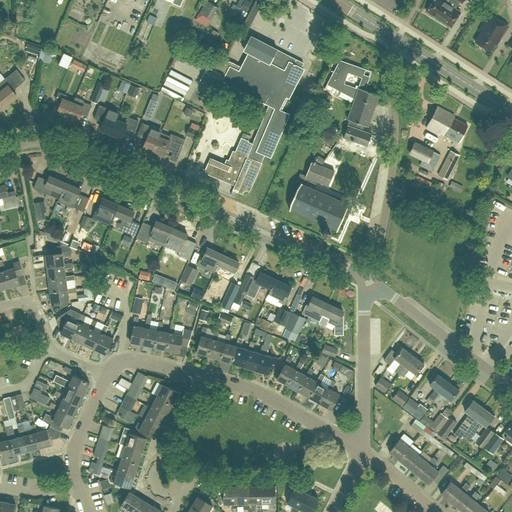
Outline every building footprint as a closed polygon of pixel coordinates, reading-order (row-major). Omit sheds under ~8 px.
[(16,0),(16,34),(23,34),(23,27),(28,27),(27,0),(16,0)] [(439,19),(450,0),(440,0),(441,0),(440,0),(433,0),(426,11),(439,19)] [(461,3),(463,0),(450,0),(439,19),(451,27),(460,12),(455,9),(459,2),(461,3)] [(211,20),(218,8),(207,1),(195,20),(206,27),(210,20),(211,20)] [(496,45),(508,26),(489,14),(478,31),(481,33),(475,42),(490,51),(494,44),(496,45)] [(155,17),(149,15),(146,23),(152,25),(155,17)] [(219,34),(213,30),(202,46),(208,50),(219,34)] [(259,127),(280,136),(289,114),(281,110),(287,97),(289,98),(303,69),(300,68),(303,63),(251,37),(244,50),(248,53),(241,67),(230,61),(226,63),(225,65),(214,59),(211,64),(213,65),(211,69),(207,67),(199,81),(213,88),(218,79),(269,105),(259,127)] [(27,44),(25,51),(37,55),(40,48),(27,44)] [(58,64),(67,68),(72,57),(63,53),(58,64)] [(368,126),(379,95),(364,90),(369,77),(363,75),(365,69),(339,60),(327,84),(354,99),(347,119),(349,120),(348,125),(347,125),(343,138),(367,146),(371,134),(367,132),(370,126),(368,126)] [(80,63),(77,69),(84,72),(87,66),(80,63)] [(119,71),(121,67),(112,63),(110,67),(119,71)] [(0,93),(8,103),(17,96),(12,91),(25,80),(16,69),(0,82),(0,93)] [(168,84),(189,93),(193,84),(195,84),(197,79),(174,69),(168,84)] [(121,81),(118,87),(126,91),(129,85),(121,81)] [(131,86),(128,92),(135,95),(138,89),(131,86)] [(90,101),(97,103),(102,90),(95,87),(90,101)] [(67,116),(73,103),(65,100),(66,95),(58,92),(55,99),(61,102),(57,112),(67,116)] [(83,101),(75,97),(73,103),(67,116),(78,120),(81,113),(87,116),(91,105),(83,102),(83,101)] [(116,120),(119,113),(99,105),(94,119),(103,122),(100,129),(111,133),(116,120)] [(458,143),(467,126),(453,118),(454,116),(437,107),(426,128),(439,135),(440,133),(458,143)] [(11,114),(18,124),(24,119),(16,110),(11,114)] [(116,120),(111,133),(121,138),(124,131),(133,134),(138,121),(127,117),(123,123),(116,120)] [(154,151),(159,137),(161,132),(152,129),(153,127),(142,123),(137,136),(146,139),(143,146),(154,151)] [(195,140),(199,131),(189,127),(185,136),(195,140)] [(270,158),(280,136),(259,127),(252,144),(248,142),(248,141),(250,136),(243,133),(241,138),(241,137),(235,152),(232,151),(226,165),(210,158),(203,172),(234,186),(232,190),(242,194),(243,192),(246,190),(249,192),(261,163),(260,163),(264,155),(270,158)] [(329,137),(337,142),(341,137),(333,131),(329,137)] [(170,134),(169,136),(161,132),(159,137),(154,151),(164,155),(167,148),(179,152),(185,139),(170,134)] [(432,172),(441,155),(415,142),(409,154),(422,160),(419,166),(432,172)] [(437,175),(447,180),(460,155),(450,150),(437,175)] [(321,166),(325,160),(318,156),(315,161),(314,160),(313,162),(311,162),(305,176),(300,174),(297,181),(301,183),(297,188),(290,203),(289,210),(290,210),(326,226),(325,229),(324,229),(323,229),(321,233),(322,234),(327,236),(328,236),(330,232),(329,231),(330,227),(336,230),(336,231),(344,213),(346,214),(348,210),(346,209),(349,203),(348,203),(347,204),(313,188),(316,181),(328,186),(334,171),(321,166)] [(49,195),(52,188),(61,192),(65,183),(49,176),(47,180),(38,176),(33,189),(49,195)] [(449,187),(459,193),(463,186),(453,180),(449,187)] [(442,191),(445,185),(439,182),(436,188),(442,191)] [(78,194),(80,189),(65,183),(61,192),(57,201),(77,209),(83,212),(89,198),(78,194)] [(7,193),(5,185),(0,186),(0,197),(2,197),(4,208),(17,205),(15,192),(7,193)] [(114,215),(118,205),(102,199),(99,207),(97,206),(93,216),(99,218),(100,215),(112,220),(114,215)] [(44,201),(34,203),(36,214),(46,212),(44,201)] [(118,205),(114,215),(126,220),(122,231),(134,236),(139,224),(130,220),(134,212),(118,205)] [(86,229),(91,219),(84,216),(79,227),(86,229)] [(143,222),(136,238),(147,243),(149,239),(152,240),(164,245),(168,237),(171,228),(156,221),(153,227),(143,222)] [(168,237),(164,245),(179,251),(177,255),(189,260),(196,243),(185,239),(187,234),(171,228),(168,237)] [(47,229),(45,235),(58,241),(61,235),(47,229)] [(129,246),(132,238),(126,236),(123,244),(129,246)] [(73,239),(70,246),(76,249),(79,242),(73,239)] [(214,272),(218,264),(222,255),(207,248),(203,256),(201,256),(197,264),(214,272)] [(64,265),(64,264),(62,256),(71,255),(71,250),(61,252),(61,253),(45,255),(46,267),(64,265)] [(222,255),(218,264),(230,270),(226,278),(232,280),(236,272),(234,270),(238,262),(222,255)] [(2,271),(7,288),(19,284),(17,276),(23,274),(19,261),(12,263),(14,267),(5,270),(3,262),(0,262),(0,268),(1,271),(2,271)] [(65,277),(65,276),(64,269),(73,267),(72,263),(64,264),(64,265),(46,267),(48,280),(65,277)] [(191,285),(198,270),(187,265),(180,281),(191,285)] [(141,271),(139,278),(149,280),(151,273),(141,271)] [(261,284),(271,289),(275,280),(260,272),(256,280),(254,279),(254,277),(246,273),(238,291),(245,294),(254,298),(261,284)] [(67,290),(67,289),(66,281),(75,280),(74,275),(65,276),(65,277),(48,280),(50,292),(67,290)] [(275,280),(271,289),(268,295),(278,300),(277,302),(284,305),(289,296),(286,295),(290,287),(275,280)] [(231,283),(224,298),(231,302),(233,298),(239,286),(231,283)] [(67,290),(50,292),(51,305),(69,302),(67,293),(76,292),(76,287),(67,289),(67,290)] [(85,300),(92,299),(93,299),(91,287),(83,288),(85,300)] [(230,308),(237,311),(245,294),(238,291),(230,308)] [(290,307),(293,308),(299,296),(296,294),(290,307)] [(178,296),(177,305),(179,305),(182,304),(185,302),(185,299),(178,296)] [(135,297),(132,313),(140,314),(143,299),(135,297)] [(302,313),(319,321),(327,304),(312,297),(308,304),(307,304),(302,313)] [(243,301),(240,307),(247,310),(250,304),(243,301)] [(189,302),(187,307),(196,310),(198,305),(189,302)] [(91,310),(96,312),(99,306),(93,304),(91,310)] [(343,311),(327,304),(318,324),(325,327),(327,322),(334,326),(334,335),(343,335),(343,316),(341,315),(343,311)] [(279,307),(273,321),(284,326),(290,313),(279,307)] [(79,323),(78,322),(70,319),(74,311),(70,309),(66,317),(67,318),(60,333),(71,339),(79,323)] [(202,310),(199,318),(207,321),(209,312),(202,310)] [(298,333),(304,319),(292,313),(286,328),(298,333)] [(90,328),(89,327),(82,324),(85,316),(81,314),(78,322),(79,323),(71,339),(82,344),(90,328)] [(230,325),(232,318),(223,315),(220,314),(218,320),(230,325)] [(146,328),(144,327),(137,326),(139,317),(134,316),(132,326),(133,326),(130,342),(142,345),(146,328)] [(158,330),(156,330),(149,328),(151,320),(146,319),(144,327),(146,328),(142,345),(154,347),(158,330)] [(101,333),(100,333),(93,330),(97,321),(92,320),(89,327),(90,328),(82,344),(94,349),(101,333)] [(170,333),(169,333),(161,331),(163,322),(158,321),(156,330),(158,330),(154,347),(166,350),(170,333)] [(170,333),(166,350),(179,352),(180,345),(187,346),(192,331),(182,329),(180,335),(173,333),(175,325),(170,324),(169,333),(170,333)] [(101,333),(94,349),(105,354),(113,339),(104,335),(108,327),(104,325),(100,333),(101,333)] [(213,339),(212,339),(204,336),(207,328),(202,327),(200,336),(201,336),(196,352),(208,356),(213,339)] [(225,343),(224,342),(216,340),(219,332),(214,330),(212,339),(213,339),(208,356),(220,359),(225,343)] [(237,346),(235,346),(228,344),(231,335),(226,334),(224,342),(225,343),(220,359),(231,363),(237,346)] [(263,345),(262,345),(259,353),(260,354),(255,370),(267,374),(270,367),(274,368),(277,359),(266,355),(272,335),(267,334),(266,337),(265,340),(263,345)] [(247,350),(247,349),(240,347),(242,339),(238,338),(235,346),(237,346),(231,363),(243,367),(248,350),(247,350)] [(260,354),(259,353),(252,351),(254,342),(250,341),(247,349),(247,350),(248,350),(243,367),(255,370),(260,354)] [(335,358),(338,349),(324,344),(321,353),(335,358)] [(399,374),(412,355),(402,348),(401,348),(400,347),(395,353),(391,350),(383,360),(390,365),(389,366),(399,374)] [(412,355),(399,374),(403,377),(409,369),(415,374),(418,370),(419,371),(424,365),(422,364),(423,363),(412,355)] [(295,370),(294,369),(288,365),(292,358),(288,356),(283,364),(284,364),(276,379),(287,385),(295,370)] [(47,365),(54,369),(57,363),(50,360),(47,365)] [(306,376),(305,375),(298,372),(303,364),(299,362),(294,369),(295,370),(287,385),(298,391),(306,376)] [(340,364),(335,362),(331,369),(336,372),(340,364)] [(317,382),(316,381),(309,378),(314,370),(309,368),(305,375),(306,376),(298,391),(308,397),(317,382)] [(132,383),(142,388),(148,377),(138,372),(132,383)] [(434,400),(448,382),(437,374),(437,375),(435,373),(430,380),(432,381),(429,385),(435,389),(434,391),(430,397),(434,400)] [(328,388),(327,387),(320,384),(324,376),(320,374),(316,381),(317,382),(308,397),(319,403),(328,388)] [(68,387),(84,394),(89,382),(73,375),(70,381),(56,375),(53,381),(67,388),(68,387)] [(384,392),(390,384),(381,377),(375,385),(384,392)] [(37,380),(34,386),(45,391),(48,385),(37,380)] [(328,388),(319,403),(330,410),(339,394),(331,390),(335,382),(331,380),(327,387),(328,388)] [(448,382),(434,400),(439,403),(441,400),(447,404),(450,400),(453,396),(454,398),(459,391),(458,390),(448,382)] [(137,397),(142,388),(132,383),(129,388),(134,391),(132,395),(137,397)] [(156,396),(172,404),(178,392),(162,384),(156,396)] [(78,405),(84,394),(68,387),(67,388),(64,395),(56,391),(54,395),(62,399),(62,398),(78,405)] [(402,405),(408,397),(398,390),(392,398),(402,405)] [(40,393),(37,400),(46,404),(49,397),(40,393)] [(19,409),(25,408),(21,394),(15,395),(19,409)] [(132,409),(136,400),(126,394),(123,400),(128,402),(126,406),(132,409)] [(166,415),(172,404),(156,396),(151,407),(166,415)] [(9,419),(15,417),(9,397),(3,398),(9,419)] [(73,417),(78,405),(62,398),(62,399),(59,406),(51,402),(49,406),(57,410),(57,409),(73,417)] [(403,406),(412,413),(418,405),(409,398),(403,406)] [(461,438),(462,436),(469,426),(483,408),(473,400),(472,401),(470,400),(466,406),(467,407),(465,411),(469,414),(455,434),(461,438)] [(126,420),(130,411),(120,406),(117,411),(122,413),(120,417),(126,420)] [(160,427),(166,415),(151,407),(147,413),(144,412),(141,417),(160,427)] [(469,426),(462,436),(468,441),(471,436),(481,423),(485,426),(488,423),(490,424),(494,418),(493,416),(483,408),(469,426)] [(68,428),(73,417),(57,409),(57,410),(53,417),(45,413),(42,420),(51,424),(50,426),(61,432),(63,426),(68,428)] [(430,426),(437,431),(447,418),(440,413),(430,426)] [(154,438),(160,427),(141,417),(145,419),(142,425),(138,423),(135,428),(154,438)] [(449,417),(438,432),(437,433),(444,439),(457,422),(449,417)] [(420,434),(423,430),(413,422),(410,426),(420,434)] [(61,432),(50,426),(48,429),(37,432),(35,424),(30,425),(31,428),(32,433),(34,433),(38,448),(51,445),(49,440),(58,438),(61,432)] [(32,433),(31,428),(24,430),(23,425),(18,427),(20,436),(22,436),(26,451),(38,448),(34,433),(32,433)] [(99,437),(110,441),(114,428),(103,425),(99,437)] [(22,436),(20,436),(15,438),(12,426),(5,427),(6,432),(8,440),(10,439),(14,454),(26,451),(22,436)] [(494,433),(487,427),(475,443),(482,449),(494,433)] [(430,441),(433,437),(423,430),(420,434),(430,441)] [(121,438),(119,444),(120,444),(125,446),(142,451),(146,438),(129,433),(127,439),(121,438)] [(484,449),(489,452),(500,437),(495,433),(484,449)] [(106,453),(110,441),(99,437),(95,449),(106,453)] [(440,449),(443,445),(433,437),(430,441),(440,449)] [(10,439),(8,440),(0,442),(0,441),(0,452),(1,458),(14,454),(10,439)] [(399,460),(408,448),(398,440),(389,452),(399,460)] [(121,458),(138,463),(142,451),(125,446),(120,444),(116,456),(121,458)] [(443,445),(440,449),(450,456),(453,452),(443,445)] [(408,468),(418,456),(408,448),(399,460),(408,468)] [(103,463),(106,453),(95,449),(93,455),(98,457),(97,461),(103,463)] [(428,463),(418,456),(408,468),(418,476),(428,463)] [(428,463),(418,476),(428,484),(431,479),(437,483),(448,469),(443,465),(438,471),(431,466),(433,463),(434,464),(437,461),(433,457),(428,463)] [(134,475),(138,463),(121,458),(117,470),(134,475)] [(489,459),(485,465),(493,471),(497,465),(489,459)] [(99,475),(102,465),(91,461),(89,467),(94,469),(93,473),(99,475)] [(473,474),(476,470),(466,462),(463,466),(473,474)] [(496,475),(506,483),(511,476),(501,468),(496,475)] [(130,488),(134,475),(117,470),(115,477),(112,476),(110,481),(130,488)] [(483,481),(486,477),(476,470),(473,474),(483,481)] [(495,477),(488,486),(492,489),(493,488),(496,485),(499,480),(495,477)] [(460,490),(460,489),(450,481),(440,494),(450,502),(460,490)] [(460,510),(470,497),(464,493),(470,486),(465,483),(460,489),(460,490),(450,502),(460,510)] [(496,485),(493,488),(503,496),(506,492),(496,485)] [(223,504),(236,504),(236,486),(223,486),(223,504)] [(249,504),(249,486),(236,486),(236,504),(243,504),(243,509),(249,509),(249,504)] [(262,508),(262,503),(262,486),(249,486),(249,504),(255,503),(255,508),(262,508)] [(262,486),(262,503),(268,503),(268,508),(275,508),(275,486),(262,486)] [(298,509),(306,493),(294,487),(287,503),(293,506),(290,511),(292,511),(297,511),(299,509),(298,509)] [(462,511),(473,511),(479,505),(474,501),(479,495),(475,491),(470,497),(460,510),(462,511)] [(123,511),(131,511),(140,499),(129,492),(120,507),(125,510),(123,511)] [(106,504),(113,502),(111,493),(104,495),(106,504)] [(298,509),(299,509),(304,511),(311,511),(318,499),(306,493),(298,509)] [(190,507),(197,511),(208,511),(212,506),(197,496),(190,507)] [(146,511),(151,505),(140,499),(131,511),(146,511)] [(0,511),(13,511),(15,504),(3,501),(0,511)]
